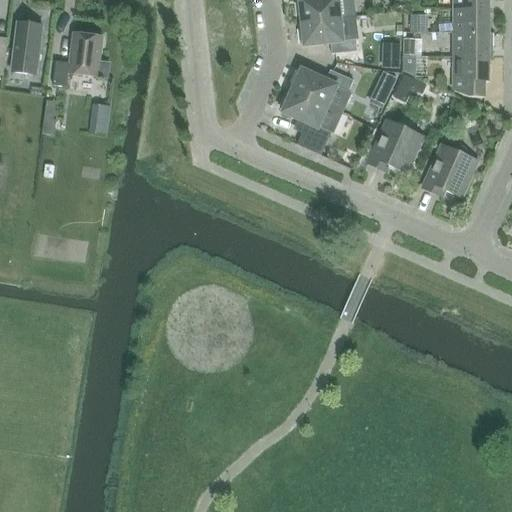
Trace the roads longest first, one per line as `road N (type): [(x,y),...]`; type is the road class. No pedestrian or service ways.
road 1 (residential): [(468,253),(233,148)]
road 2 (residential): [(233,148),(208,137),(188,0)]
road 3 (residential): [(233,148),(271,54),(267,0)]
